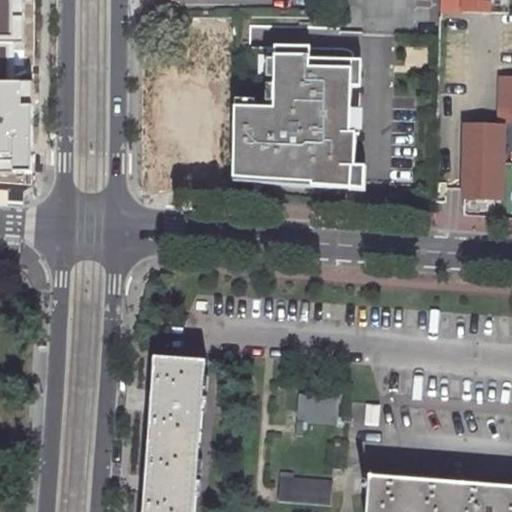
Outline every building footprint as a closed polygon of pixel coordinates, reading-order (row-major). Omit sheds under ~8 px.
[(462,13),(462,10),(462,0),(440,0),(440,12),(462,13)] [(509,0),(462,0),(462,10),(509,11),(509,0)] [(233,103),(231,160),(230,186),(354,191),(361,191),(361,183),(362,170),(353,169),(355,137),(347,137),(349,89),(359,89),(360,63),(308,61),(308,51),(273,49),(270,112),(251,112),(252,104),(233,103)] [(35,71),(23,71),(23,92),(35,92),(35,71)] [(511,76),(501,76),(500,123),(511,123),(511,76)] [(502,129),(465,128),(463,199),(500,200),(502,129)] [(198,511),(208,364),(157,360),(145,511),(198,511)] [(299,394),(296,435),(302,435),(304,421),(337,424),(339,397),(299,394)] [(380,406),(365,404),(364,423),(379,424),(380,406)] [(333,468),(341,469),(344,441),(335,440),(333,468)] [(294,471),(281,470),(278,501),(331,505),(333,479),(294,476),(294,471)] [(511,511),(511,487),(372,478),(368,511),(511,511)]
